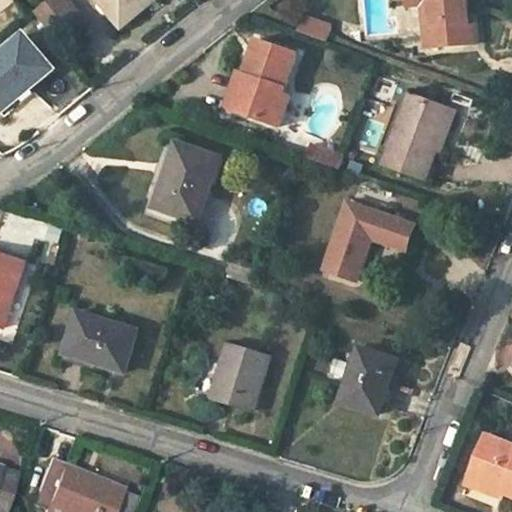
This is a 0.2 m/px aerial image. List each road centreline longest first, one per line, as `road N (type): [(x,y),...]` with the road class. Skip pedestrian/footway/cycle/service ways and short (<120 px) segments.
road 1 (residential): [(0,392),(366,501),(397,500)]
road 2 (residential): [(240,0),(0,179)]
road 3 (residential): [(397,500),(417,479),(511,245)]
